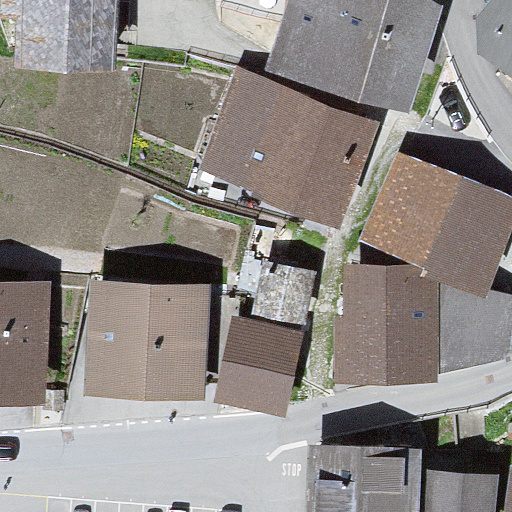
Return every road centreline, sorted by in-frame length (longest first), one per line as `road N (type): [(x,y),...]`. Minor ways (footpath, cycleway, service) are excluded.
road 1 (tertiary): [(0,461),(280,433)]
road 2 (tertiary): [(280,433),(511,376)]
road 3 (tertiary): [(456,0),(452,36),(471,92),(511,145)]
